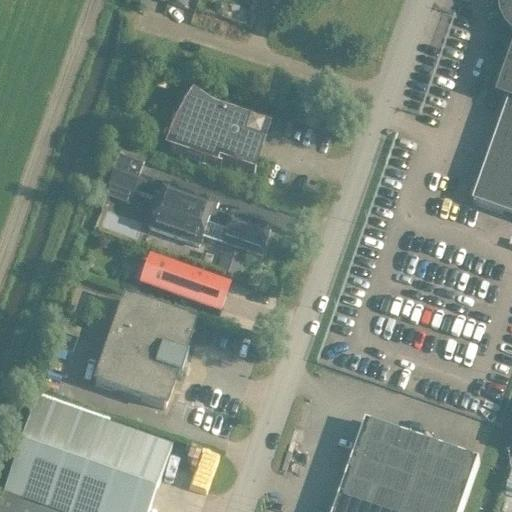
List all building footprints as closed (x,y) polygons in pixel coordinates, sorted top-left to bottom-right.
[(472,202),(511,216),(511,0),(505,0),(504,7),(505,17),(509,26),(511,28),(511,70),(503,94),(510,97),(472,202)] [(220,167),(220,166),(216,165),(218,160),(254,173),(254,171),(249,169),(259,139),(240,132),(245,118),(264,125),(264,124),(211,105),(191,92),(190,93),(195,96),(188,109),(181,122),(175,135),(169,150),(220,167)] [(144,159),(121,150),(110,182),(133,190),(144,159)] [(146,179),(142,192),(152,196),(154,189),(161,192),(149,226),(199,244),(206,222),(225,229),(221,240),(261,254),(270,228),(230,214),(229,218),(210,212),(213,202),(164,184),(164,185),(146,179)] [(216,269),(236,276),(243,257),(223,250),(216,269)] [(139,286),(219,314),(229,286),(149,258),(139,286)] [(183,355),(194,324),(123,299),(94,384),(165,408),(176,377),(180,378),(182,372),(186,373),(189,365),(185,363),(187,357),(183,355)] [(0,511),(148,511),(171,448),(35,400),(1,498),(0,500),(0,511)] [(334,511),(461,511),(479,462),(366,422),(334,511)]
